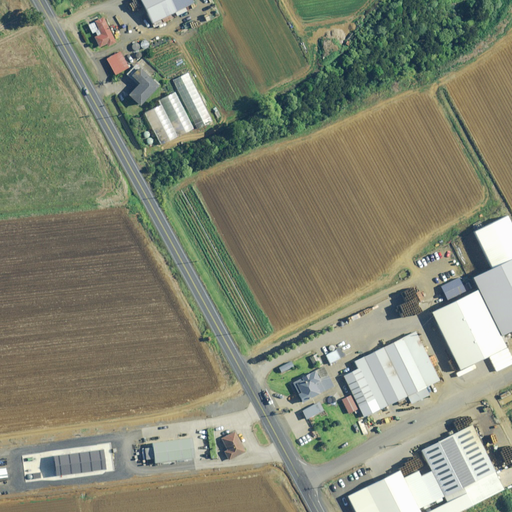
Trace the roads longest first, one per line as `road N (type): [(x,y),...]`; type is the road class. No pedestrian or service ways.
road 1 (tertiary): [(299,479),(37,0)]
road 2 (unclassified): [(511,371),(299,479)]
